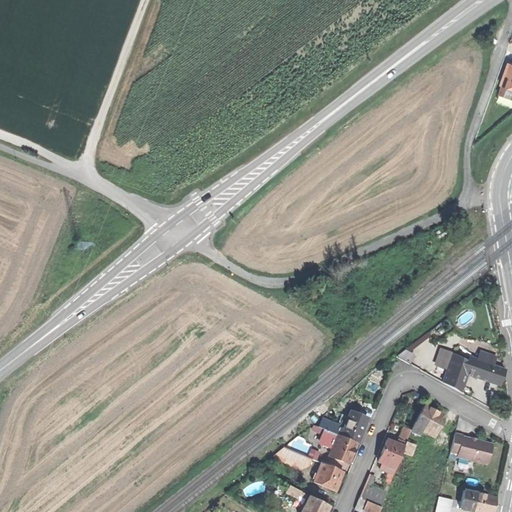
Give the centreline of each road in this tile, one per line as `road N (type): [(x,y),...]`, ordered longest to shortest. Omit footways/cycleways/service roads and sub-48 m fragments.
road 1 (secondary): [(176,231),(437,32)]
road 2 (residential): [(511,435),(407,380),(396,385),(341,511)]
road 3 (secondary): [(0,369),(176,231)]
road 4 (unclassified): [(176,231),(52,155),(0,133)]
road 5 (residential): [(511,15),(468,142),(470,200)]
road 6 (track): [(83,177),(145,0)]
road 7 (secondary): [(511,152),(498,191),(511,271)]
